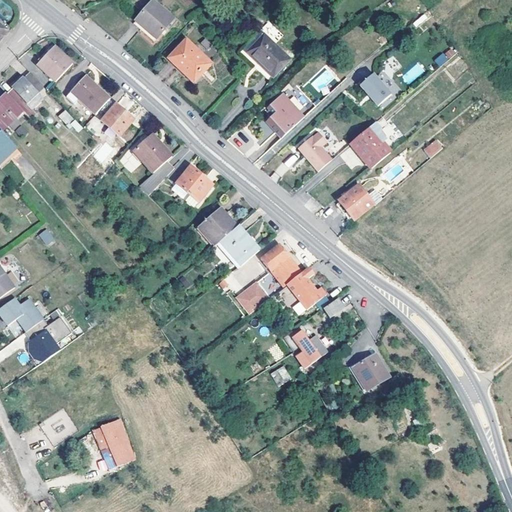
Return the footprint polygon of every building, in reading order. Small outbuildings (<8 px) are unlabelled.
[(151,1),(134,20),(137,24),(155,39),(172,20),(151,1)] [(152,42),(155,39),(137,24),(134,20),(131,24),(152,42)] [(262,29),(276,43),(283,36),(269,21),(262,29)] [(291,61),(264,36),(247,54),(274,79),(291,61)] [(191,79),(198,72),(200,74),(209,65),(185,41),(166,59),(176,68),(178,66),(191,79)] [(36,67),(54,84),(72,65),(54,48),(50,52),(48,51),(43,56),(45,58),(39,64),(36,67)] [(448,58),(456,55),(452,48),(445,51),(448,58)] [(448,59),(443,53),(435,60),(440,66),(448,59)] [(198,72),(191,79),(178,66),(176,68),(175,69),(190,84),(200,74),(198,72)] [(370,70),(355,83),(373,105),(388,92),(370,70)] [(23,80),(38,95),(43,90),(28,74),(23,80)] [(85,78),(71,93),(79,100),(96,116),(110,100),(85,78)] [(23,80),(12,90),(26,106),(38,95),(23,80)] [(32,111),(26,106),(12,90),(6,96),(22,112),(30,121),(36,115),(32,111)] [(74,106),(79,100),(71,93),(66,99),(74,106)] [(26,106),(32,111),(43,101),(38,95),(26,106)] [(22,112),(6,96),(0,101),(0,129),(2,132),(22,112)] [(281,141),(303,121),(284,100),(270,113),(274,117),(266,125),(281,141)] [(102,123),(120,138),(134,120),(117,106),(102,123)] [(65,109),(59,115),(76,134),(82,128),(65,109)] [(371,122),(353,138),(365,153),(362,156),(369,165),(389,149),(377,134),(379,132),(371,122)] [(308,156),(318,167),(332,155),(321,143),(327,138),(319,128),(313,133),(312,132),(298,144),(304,152),(305,150),(309,155),(308,156)] [(0,164),(8,157),(12,160),(14,162),(21,156),(1,133),(0,133),(0,164)] [(157,148),(160,145),(152,136),(149,139),(157,148)] [(425,147),(431,154),(443,144),(437,137),(425,147)] [(353,138),(349,141),(362,156),(365,153),(353,138)] [(172,158),(160,145),(157,148),(149,139),(134,153),(153,174),(168,161),(172,158)] [(340,154),(350,169),(360,163),(350,148),(340,154)] [(129,150),(118,160),(131,173),(142,163),(129,150)] [(293,154),(284,163),(289,168),(298,159),(293,154)] [(0,170),(12,160),(8,157),(0,164),(0,170)] [(174,169),(168,161),(153,174),(139,187),(146,195),(174,169)] [(191,168),(177,185),(199,204),(211,190),(203,183),(205,180),(191,168)] [(213,187),(205,180),(203,183),(211,190),(213,187)] [(348,205),(355,213),(358,212),(360,210),(370,201),(373,199),(368,192),(360,182),(342,197),(348,205)] [(199,204),(177,185),(172,190),(194,210),(199,204)] [(376,186),(368,192),(373,199),(375,201),(383,195),(376,186)] [(217,246),(221,244),(238,228),(230,220),(229,221),(220,211),(200,229),(216,247),(217,246)] [(259,253),(248,241),(250,240),(238,228),(221,244),(241,266),(243,268),(259,253)] [(197,231),(213,250),(216,247),(200,229),(197,231)] [(54,240),(47,230),(40,235),(47,245),(54,240)] [(217,246),(238,269),(241,266),(221,244),(217,246)] [(273,272),(285,288),(289,285),(305,273),(296,262),(294,264),(290,259),(293,257),(282,244),(264,259),(273,272)] [(0,298),(15,288),(0,267),(0,298)] [(305,273),(289,285),(309,310),(328,294),(323,288),(319,291),(316,287),(310,279),(317,274),(311,267),(305,273)] [(273,298),(285,288),(273,272),(260,283),(273,298)] [(189,284),(185,278),(179,283),(183,289),(189,284)] [(273,298),(260,283),(240,298),(253,314),(257,311),(273,298)] [(347,305),(340,296),(326,307),(333,316),(347,305)] [(17,300),(0,311),(0,312),(10,327),(20,320),(28,332),(45,319),(31,300),(22,307),(17,300)] [(299,302),(291,307),(299,316),(306,310),(299,302)] [(63,315),(49,325),(47,326),(59,343),(74,332),(63,315)] [(63,349),(59,343),(47,326),(49,325),(45,319),(28,332),(26,333),(32,341),(35,338),(38,343),(32,348),(32,350),(34,354),(37,355),(40,353),(46,361),(63,349)] [(331,353),(320,336),(313,341),(306,331),(297,337),(315,363),(331,353)] [(34,354),(37,357),(46,361),(40,353),(37,355),(34,354)] [(390,378),(375,354),(352,369),(367,392),(390,378)] [(270,373),(277,387),(291,380),(284,366),(270,373)] [(63,408),(38,423),(52,446),(77,431),(63,408)] [(136,461),(121,424),(101,430),(118,469),(136,461)] [(100,472),(107,470),(104,460),(97,461),(100,472)]
